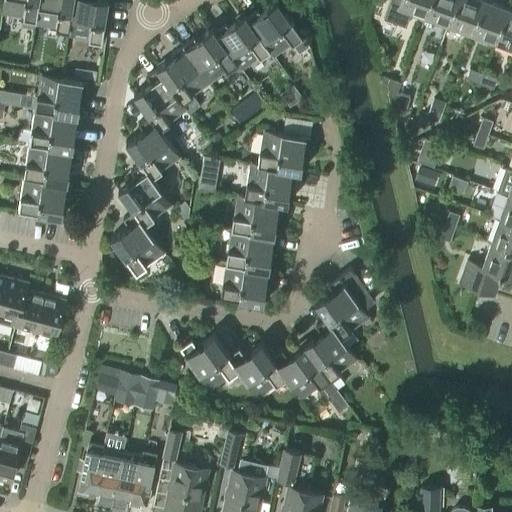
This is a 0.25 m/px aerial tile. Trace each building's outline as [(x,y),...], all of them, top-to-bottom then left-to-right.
[(35,20),(37,0),(2,0),(1,14),(35,20)] [(68,31),(72,0),(37,0),(35,20),(34,25),(68,31)] [(72,0),(68,31),(67,36),(101,41),(107,0),(72,0)] [(246,18),(268,50),(273,56),(290,43),(298,53),(308,45),(275,0),(259,12),(257,10),(246,18)] [(388,0),(382,17),(405,25),(411,10),(423,15),(428,0),(388,0)] [(447,23),(455,0),(428,0),(423,15),(447,23)] [(470,32),(481,0),(455,0),(447,23),(470,32)] [(494,40),(506,6),(488,0),(481,0),(470,32),(494,40)] [(511,47),(511,8),(506,6),(494,40),(511,47)] [(268,50),(246,18),(244,15),(227,26),(225,24),(214,32),(237,63),(241,69),(268,50)] [(237,63),(214,32),(211,27),(195,39),(193,37),(181,46),(208,84),(237,63)] [(192,95),(208,84),(181,46),(171,52),(174,55),(156,68),(186,109),(189,113),(199,105),(192,95)] [(479,82),(483,72),(470,67),(466,78),(479,82)] [(159,129),(186,109),(156,68),(146,75),(151,81),(133,94),(148,115),(159,129)] [(86,69),(84,78),(95,80),(96,70),(86,69)] [(483,72),(479,82),(493,87),(497,77),(483,72)] [(34,108),(77,115),(80,96),(84,97),(86,82),(39,74),(34,108)] [(397,92),(401,81),(389,76),(386,86),(388,94),(397,92)] [(397,92),(388,94),(391,110),(405,114),(410,96),(397,92)] [(434,97),(427,116),(438,120),(445,101),(434,97)] [(243,101),(230,110),(240,123),(253,114),(243,101)] [(81,116),(77,115),(34,108),(28,142),(72,149),(75,129),(78,129),(81,116)] [(179,156),(159,129),(148,115),(137,123),(142,130),(125,142),(140,163),(141,162),(151,176),(152,176),(179,156)] [(478,131),(488,134),(493,120),(483,116),(478,131)] [(257,164),(295,170),(300,171),(303,150),(306,151),(309,137),(262,129),(257,164)] [(483,147),(488,134),(478,131),(473,143),(483,147)] [(217,132),(209,138),(214,144),(222,138),(217,132)] [(422,147),(437,152),(440,143),(425,137),(422,147)] [(75,149),(72,149),(28,142),(23,176),(67,183),(70,162),(73,163),(75,149)] [(171,203),(152,176),(151,176),(141,162),(140,163),(129,170),(133,176),(117,188),(132,209),(133,209),(144,223),(171,203)] [(295,170),(257,164),(249,162),(244,195),(244,196),(283,202),(287,203),(290,182),(293,183),(295,170)] [(420,163),(415,177),(434,184),(439,170),(420,163)] [(511,169),(505,167),(496,190),(507,194),(511,196),(511,169)] [(200,173),(198,188),(214,190),(216,176),(200,173)] [(70,183),(67,183),(23,176),(18,209),(62,216),(65,196),(67,197),(70,183)] [(456,190),(466,193),(471,180),(461,176),(456,190)] [(244,196),(244,195),(236,194),(230,228),(274,235),(277,215),(280,216),(283,202),(244,196)] [(511,196),(507,194),(498,218),(511,222),(511,196)] [(189,206),(185,200),(176,207),(187,222),(189,206)] [(164,250),(144,223),(133,209),(132,209),(122,217),(126,223),(109,235),(135,271),(164,250)] [(444,224),(454,228),(459,213),(449,210),(444,224)] [(511,222),(498,218),(490,241),(511,249),(511,222)] [(450,240),(454,228),(444,224),(439,237),(450,240)] [(277,236),(274,235),(230,228),(225,262),(268,268),(271,248),(275,249),(277,236)] [(466,260),(458,282),(493,295),(501,272),(511,275),(511,249),(490,241),(481,266),(466,260)] [(272,269),(268,268),(225,262),(220,296),(263,303),(266,282),(270,282),(272,269)] [(314,301),(325,317),(326,317),(340,337),(341,337),(369,317),(362,308),(374,300),(349,265),(326,282),(331,289),(314,301)] [(0,322),(14,326),(26,280),(6,275),(0,297),(0,322)] [(34,331),(44,293),(26,289),(28,281),(26,280),(14,326),(34,331)] [(44,293),(34,331),(55,337),(65,299),(44,293)] [(357,358),(341,337),(340,337),(326,317),(325,317),(315,324),(319,331),(302,343),(329,379),(357,358)] [(227,353),(228,353),(212,332),(195,345),(190,339),(179,347),(210,389),(237,368),(238,368),(227,353)] [(270,357),(270,356),(259,340),(243,352),(238,345),(228,353),(227,353),(238,368),(237,368),(258,397),(285,377),(270,357)] [(285,377),(300,399),(319,386),(326,396),(335,389),(329,379),(302,343),(286,355),(281,348),(270,356),(270,357),(285,377)] [(8,351),(4,364),(14,366),(17,353),(8,351)] [(41,359),(37,372),(46,374),(52,376),(55,363),(49,361),(41,359)] [(101,364),(95,389),(114,394),(113,399),(126,401),(133,404),(140,372),(101,364)] [(140,372),(133,404),(152,408),(155,398),(160,378),(140,372)] [(160,378),(155,398),(171,402),(176,383),(160,378)] [(0,384),(0,399),(9,401),(12,388),(0,384)] [(1,436),(0,438),(0,476),(11,479),(17,455),(28,458),(36,427),(39,414),(24,410),(20,423),(19,429),(3,424),(0,436),(1,436)] [(396,423),(396,443),(416,444),(416,423),(396,423)] [(84,427),(81,444),(87,445),(88,439),(89,440),(92,429),(84,427)] [(180,431),(169,428),(164,455),(175,457),(180,431)] [(220,464),(232,466),(239,432),(227,430),(220,464)] [(77,490),(94,493),(101,462),(96,461),(100,442),(88,439),(87,445),(77,490)] [(118,465),(121,451),(121,450),(103,446),(104,443),(100,442),(96,461),(101,462),(94,493),(98,494),(97,499),(110,501),(118,465)] [(299,452),(283,449),(276,480),(292,483),(299,452)] [(138,469),(141,455),(121,451),(118,465),(110,501),(124,504),(125,500),(128,500),(135,469),(138,469)] [(135,469),(128,500),(146,504),(157,454),(143,451),(142,456),(141,455),(138,469),(135,469)] [(174,462),(164,508),(182,511),(198,511),(207,469),(174,462)] [(256,511),(264,477),(231,470),(222,511),(256,511)] [(378,484),(376,494),(384,495),(386,486),(378,484)] [(471,511),(469,508),(464,505),(457,505),(452,507),(448,511),(439,511),(440,485),(421,485),(420,511),(471,511)] [(317,511),(321,494),(287,487),(281,511),(317,511)] [(328,511),(341,511),(343,505),(345,494),(333,491),(328,511)] [(343,505),(341,511),(379,511),(381,505),(348,497),(346,506),(343,505)]
